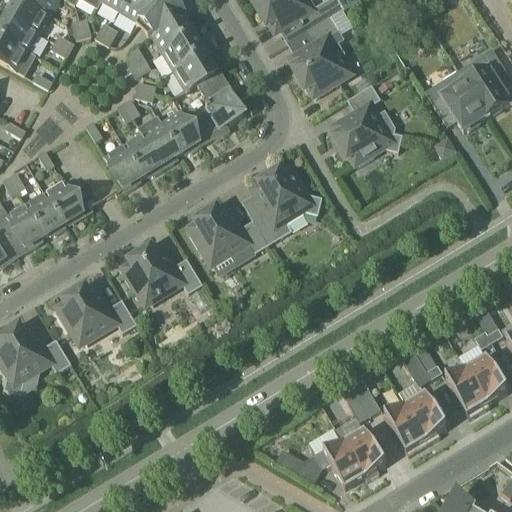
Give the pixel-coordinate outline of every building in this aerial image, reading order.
[(18,0),(17,3),(48,21),(59,2),(55,0),(18,0)] [(77,0),(76,3),(96,14),(100,7),(103,0),(77,0)] [(103,0),(100,7),(119,18),(128,0),(103,0)] [(128,0),(119,18),(137,28),(135,32),(136,33),(145,16),(153,0),(128,0)] [(170,7),(163,0),(153,0),(145,16),(136,33),(141,38),(146,43),(162,33),(163,33),(185,21),(170,7)] [(297,24),(305,38),(329,23),(342,15),(334,1),(310,15),(300,0),(251,0),(257,10),(254,11),(266,31),(269,30),(274,38),(297,24)] [(9,8),(3,19),(38,39),(48,21),(17,3),(13,10),(9,8)] [(349,16),(336,23),(347,42),(360,35),(349,16)] [(0,32),(0,42),(27,58),(38,39),(3,19),(0,24),(0,32)] [(162,33),(146,43),(147,43),(151,41),(161,59),(193,41),(188,33),(191,31),(185,21),(163,33),(162,33)] [(329,23),(305,38),(313,51),(290,65),(295,73),(293,75),(305,95),(308,93),(314,104),(335,92),(333,89),(349,79),(327,43),(337,37),(329,23)] [(85,26),(78,27),(82,44),(89,42),(85,26)] [(75,46),(82,44),(78,27),(71,29),(70,29),(75,46)] [(94,45),(101,49),(110,34),(103,30),(94,45)] [(116,38),(110,34),(101,49),(107,52),(116,38)] [(193,41),(161,59),(173,78),(207,57),(201,46),(197,49),(193,41)] [(27,58),(0,42),(0,68),(23,81),(34,62),(27,58)] [(69,57),(73,51),(58,42),(54,49),(69,57)] [(69,57),(54,49),(50,55),(65,64),(69,57)] [(126,70),(127,71),(131,78),(146,69),(135,52),(130,56),(129,57),(128,59),(127,60),(126,62),(126,63),(126,65),(125,66),(126,68),(126,70)] [(458,74),(488,121),(511,106),(495,80),(506,74),(492,53),(458,74)] [(207,57),(173,78),(184,97),(196,90),(195,89),(219,76),(212,65),(209,67),(204,60),(208,58),(207,57)] [(149,75),(146,69),(131,78),(135,84),(149,75)] [(488,121),(458,74),(425,95),(438,117),(448,110),(463,134),(466,132),(467,133),(479,126),(478,124),(486,119),(487,121),(488,121)] [(192,114),(181,121),(180,121),(199,152),(211,145),(227,138),(225,132),(242,122),(232,106),(237,102),(226,87),(219,76),(195,89),(196,90),(208,111),(205,113),(207,117),(197,122),(192,114)] [(47,96),(51,89),(36,80),(32,87),(47,96)] [(380,97),(392,90),(389,85),(377,92),(380,97)] [(154,93),(138,89),(136,96),(152,100),(154,93)] [(397,158),(401,142),(384,138),(369,112),(379,106),(370,92),(346,106),(355,120),(332,133),(337,142),(334,143),(346,163),(349,162),(356,173),(376,160),(375,157),(380,154),(397,158)] [(152,100),(136,96),(134,104),(151,108),(152,100)] [(129,106),(123,110),(132,125),(138,121),(129,106)] [(132,125),(123,110),(116,114),(125,129),(132,125)] [(179,118),(160,129),(179,160),(186,156),(188,159),(199,152),(180,121),(181,121),(179,118)] [(137,134),(141,141),(162,175),(173,168),(171,165),(179,160),(160,129),(156,123),(137,134)] [(20,144),(24,137),(9,129),(5,136),(20,144)] [(92,129),(85,133),(93,148),(101,144),(92,129)] [(141,141),(123,152),(142,183),(149,178),(151,181),(162,175),(141,141)] [(443,166),(455,158),(446,145),(434,152),(443,166)] [(142,183),(123,152),(104,163),(124,198),(136,191),(134,187),(142,183)] [(44,157),(37,161),(46,176),(53,172),(44,157)] [(266,219),(252,227),(267,251),(281,243),(274,232),(300,217),(317,221),(321,204),(304,200),(301,195),(303,193),(291,173),(280,179),(278,177),(259,189),(260,191),(252,196),(266,219)] [(37,178),(25,182),(32,199),(43,195),(37,178)] [(15,180),(8,184),(17,198),(24,194),(15,180)] [(17,198),(8,184),(2,187),(11,202),(17,198)] [(63,188),(43,200),(64,234),(65,234),(63,230),(70,226),(72,229),(83,222),(63,188)] [(43,200),(25,211),(44,242),(51,237),(53,241),(64,234),(43,200)] [(0,209),(0,211),(27,256),(38,250),(36,246),(44,242),(25,211),(7,222),(0,209)] [(0,273),(1,275),(15,264),(27,256),(0,211),(0,273)] [(267,251),(252,227),(239,235),(225,213),(217,218),(215,215),(195,227),(197,230),(186,236),(198,257),(201,255),(211,271),(247,249),(253,260),(267,251)] [(201,291),(185,265),(172,274),(159,253),(151,258),(149,255),(129,267),(131,270),(120,276),(132,297),(135,295),(145,311),(181,289),(187,299),(201,291)] [(121,339),(135,331),(121,307),(107,315),(93,292),(85,297),(83,295),(63,307),(65,309),(54,316),(66,336),(69,335),(79,351),(115,329),(121,339)] [(55,379),(69,371),(55,346),(41,355),(28,332),(19,337),(18,334),(0,345),(0,374),(1,376),(3,375),(7,380),(3,397),(19,401),(23,384),(49,369),(55,379)] [(487,340),(492,348),(502,342),(497,334),(487,340)] [(480,355),(492,348),(487,340),(485,337),(474,344),(480,355)] [(415,359),(403,367),(419,394),(431,386),(431,385),(426,378),(415,359)] [(485,362),(465,374),(488,413),(489,412),(487,409),(507,397),(485,362)] [(437,371),(426,378),(431,385),(441,379),(437,371)] [(488,413),(465,374),(445,387),(466,422),(467,422),(469,425),(488,413)] [(356,400),(351,392),(341,398),(345,406),(356,400)] [(380,416),(367,394),(356,400),(369,422),(380,416)] [(422,396),(402,408),(427,450),(439,443),(437,440),(446,434),(422,396)] [(85,399),(82,398),(78,399),(77,403),(78,406),(82,407),(85,406),(86,403),(85,399)] [(369,422),(356,400),(345,406),(358,429),(369,422)] [(427,450),(402,408),(382,420),(405,459),(406,459),(408,462),(427,450)] [(362,433),(341,445),(343,448),(366,487),(378,479),(376,476),(385,471),(362,433)] [(343,448),(341,445),(313,462),(321,475),(329,471),(345,496),(364,484),(366,487),(343,448)] [(295,480),(303,467),(282,455),(274,468),(295,480)] [(511,479),(500,496),(509,503),(511,499),(511,479)] [(475,511),(456,501),(449,511),(475,511)]
